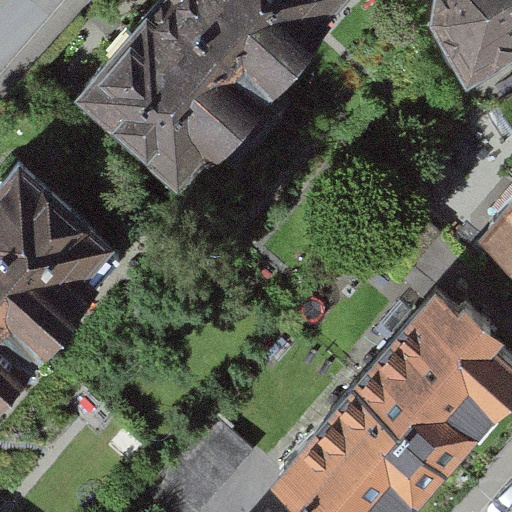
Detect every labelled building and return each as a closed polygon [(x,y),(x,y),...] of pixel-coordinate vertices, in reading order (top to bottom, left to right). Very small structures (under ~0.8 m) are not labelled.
[(141,0),(66,85),(169,174),(321,0),(141,0)] [(511,0),(421,0),(420,8),(459,74),(511,42),(511,0)] [(18,140),(0,161),(0,301),(37,334),(117,241),(106,232),(114,222),(18,140)] [(511,173),(467,228),(511,264),(511,173)] [(391,511),(511,369),(511,345),(425,272),(257,471),(306,511),(391,511)] [(0,377),(37,334),(0,301),(0,377)]
